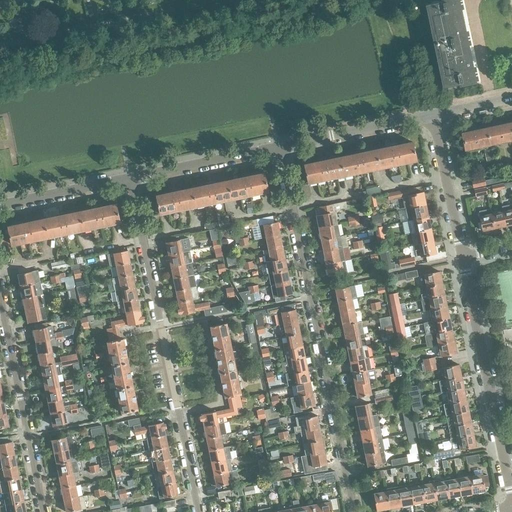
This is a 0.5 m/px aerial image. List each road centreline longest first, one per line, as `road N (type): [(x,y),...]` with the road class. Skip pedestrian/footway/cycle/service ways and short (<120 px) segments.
road 1 (residential): [(356,511),(280,147)]
road 2 (residential): [(200,511),(131,179)]
road 3 (unclassified): [(511,487),(461,257)]
road 4 (residential): [(44,511),(0,303)]
road 5 (unclassified): [(280,147),(432,114)]
road 6 (unclassified): [(131,179),(280,147)]
road 7 (unclassified): [(461,257),(432,114)]
road 8 (unclassified): [(0,206),(131,179)]
